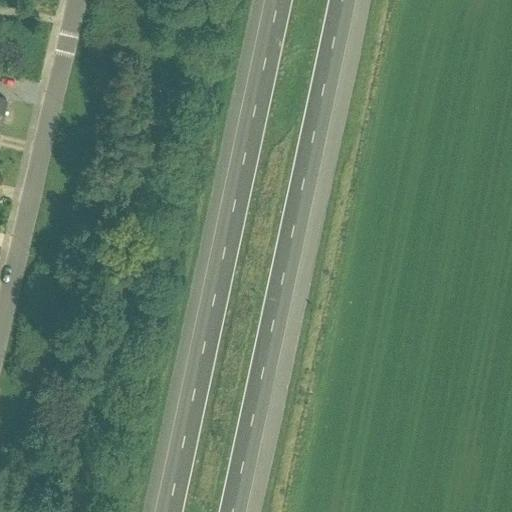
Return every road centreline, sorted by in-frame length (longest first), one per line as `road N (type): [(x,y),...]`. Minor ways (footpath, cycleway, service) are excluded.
road 1 (trunk): [(277,0),(167,511)]
road 2 (trunk): [(232,511),(341,0)]
road 3 (residential): [(0,351),(78,0)]
